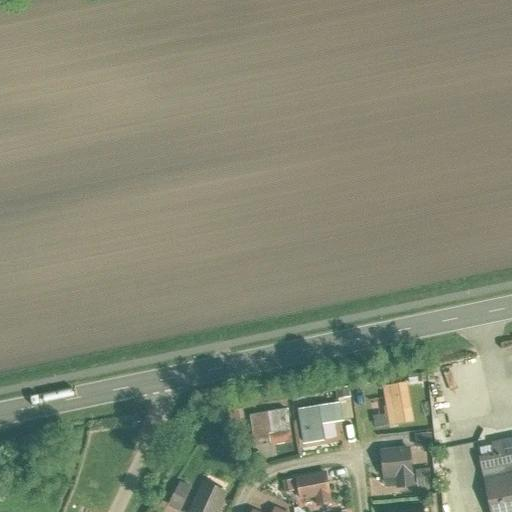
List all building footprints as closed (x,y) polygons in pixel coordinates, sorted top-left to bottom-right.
[(407,385),(382,390),(389,430),(414,426),(407,385)] [(341,403),(298,412),(304,445),(324,441),(322,427),(344,423),(341,403)] [(284,410),(249,416),(255,450),(290,444),(284,410)] [(224,434),(241,432),(240,411),(223,412),(224,434)] [(494,456),(478,459),(489,511),(511,511),(511,436),(490,442),(494,456)] [(410,448),(380,450),(382,481),(394,480),(395,489),(413,488),(410,448)] [(326,474),(297,479),(301,502),(315,499),(316,506),(331,504),(326,474)] [(190,489),(175,482),(165,504),(180,511),(190,489)] [(218,511),(226,495),(201,483),(187,511),(218,511)]
